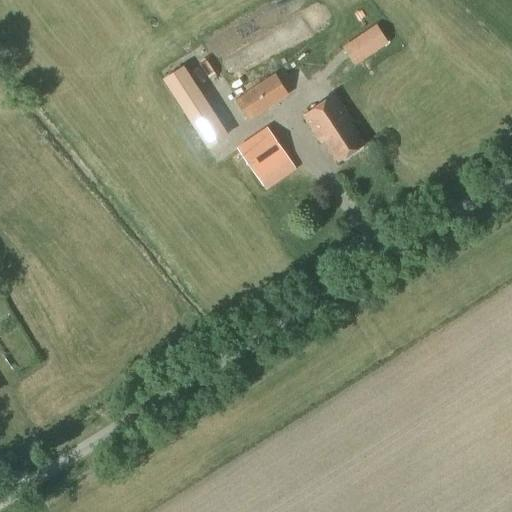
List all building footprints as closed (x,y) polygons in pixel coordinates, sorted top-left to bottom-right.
[(354,66),(389,43),(376,24),(342,47),(354,66)] [(163,79),(207,148),(232,133),(186,64),(163,79)] [(248,122),(289,95),(274,73),(233,100),(248,122)] [(364,146),(350,123),(353,121),(335,94),(302,115),(321,143),(323,141),(338,163),(364,146)] [(258,178),(288,157),(266,127),(236,148),(258,178)]
